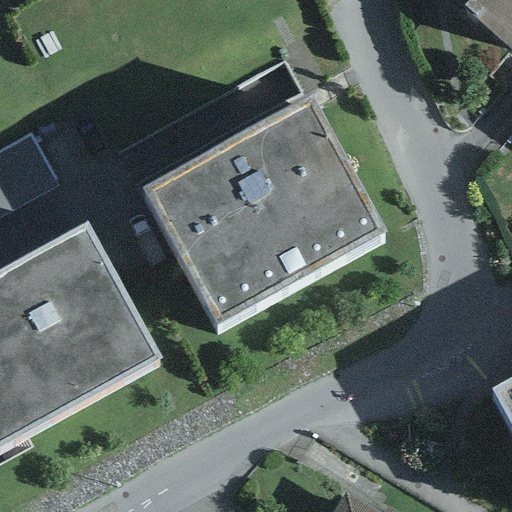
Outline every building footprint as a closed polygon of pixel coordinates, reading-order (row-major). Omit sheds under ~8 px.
[(511,0),(435,0),(511,65),(511,63),(511,0)] [(219,343),(385,254),(312,117),(145,206),(219,343)] [(0,464),(159,378),(85,244),(0,290),(0,464)] [(511,397),(492,409),(511,443),(511,397)] [(362,511),(345,502),(339,511),(362,511)]
